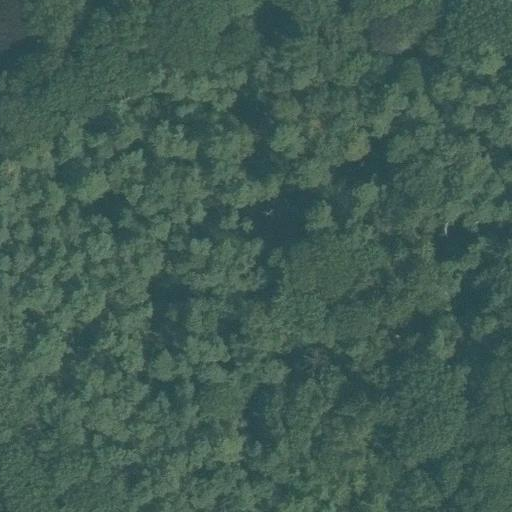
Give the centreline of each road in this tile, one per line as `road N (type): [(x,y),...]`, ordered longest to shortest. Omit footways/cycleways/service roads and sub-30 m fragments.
road 1 (track): [(292,0),(284,12),(262,262),(385,424),(451,481)]
road 2 (track): [(511,371),(433,511)]
road 3 (tertiary): [(0,84),(120,0)]
road 4 (track): [(88,511),(0,405)]
